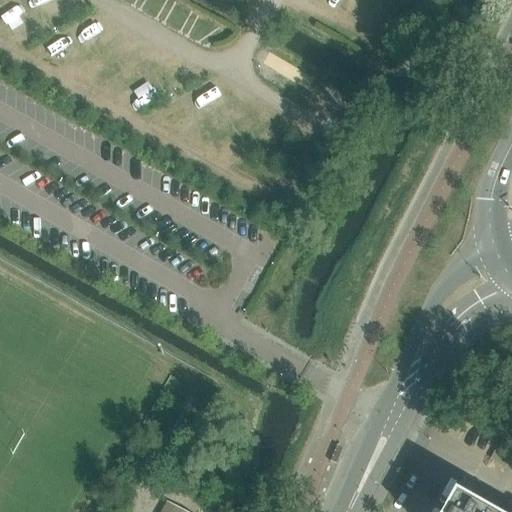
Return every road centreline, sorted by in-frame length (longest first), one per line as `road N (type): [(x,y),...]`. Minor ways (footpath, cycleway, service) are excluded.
road 1 (unclassified): [(347,511),(439,314),(502,266)]
road 2 (secondary): [(511,148),(492,199),(502,266)]
